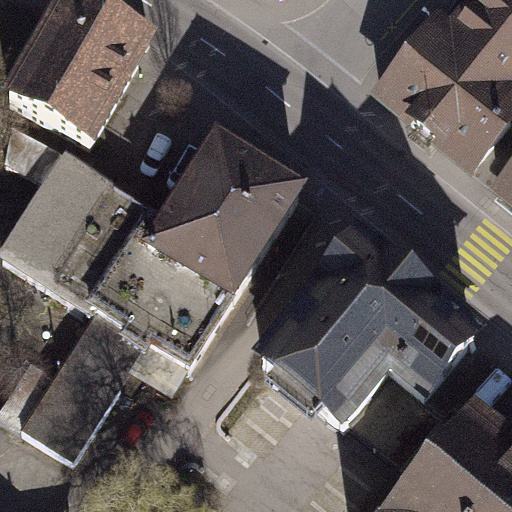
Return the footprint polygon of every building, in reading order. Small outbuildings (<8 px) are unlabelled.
[(511,0),(473,0),(382,106),(467,181),(511,130),(511,0)] [(152,52),(72,5),(11,108),(91,155),(152,52)] [(189,381),(301,201),(220,150),(170,229),(68,166),(6,266),(99,323),(56,392),(31,376),(0,426),(0,427),(73,473),(147,355),(189,381)] [(511,220),(511,183),(494,206),(511,220)] [(424,408),(472,349),(357,257),(263,374),(342,437),(347,430),(403,475),(444,424),(424,408)] [(511,511),(511,456),(474,426),(405,511),(511,511)]
